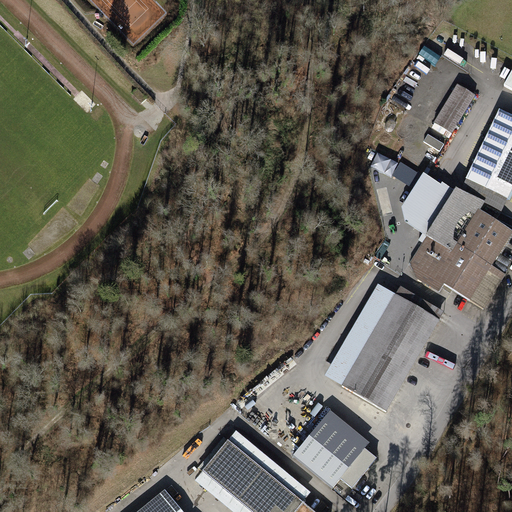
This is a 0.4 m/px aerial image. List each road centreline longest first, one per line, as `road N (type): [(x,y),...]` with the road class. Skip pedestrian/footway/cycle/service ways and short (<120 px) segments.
road 1 (track): [(0,475),(257,243),(287,198),(305,138),(316,0)]
road 2 (unclassified): [(511,310),(422,465),(384,511)]
